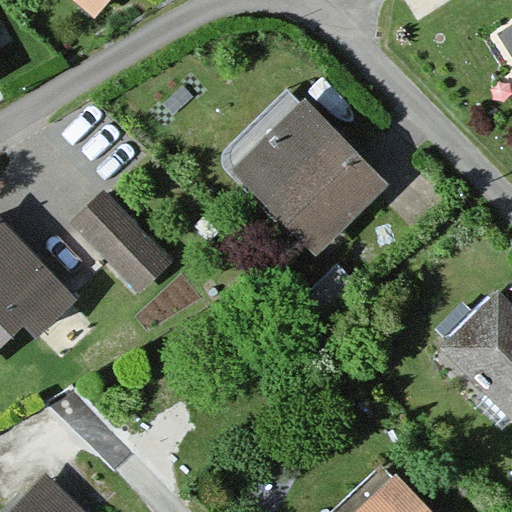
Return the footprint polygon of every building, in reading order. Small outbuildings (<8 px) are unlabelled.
[(101,0),(81,0),(93,9),(101,0)] [(372,185),(304,115),(248,170),(316,240),(372,185)] [(165,264),(102,198),(77,222),(140,288),(165,264)] [(69,301),(0,227),(0,342),(23,321),(34,333),(69,301)] [(511,299),(498,285),(447,335),(511,400),(511,299)] [(431,511),(395,473),(352,511),(431,511)] [(82,511),(45,475),(7,511),(82,511)]
